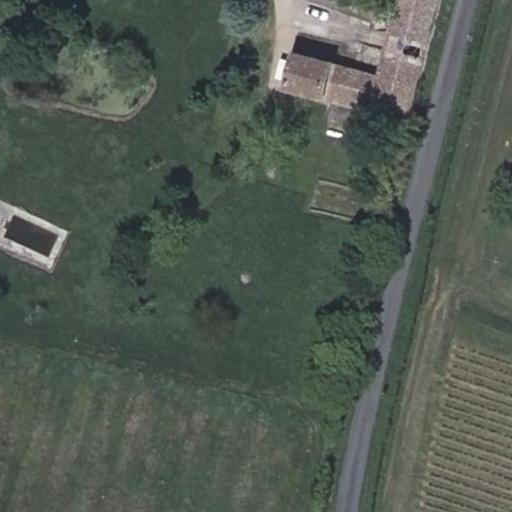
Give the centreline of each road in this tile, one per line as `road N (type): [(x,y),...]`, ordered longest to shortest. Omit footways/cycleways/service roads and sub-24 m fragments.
road 1 (unclassified): [(480,0),(409,310),(377,403),(363,511)]
road 2 (track): [(0,309),(324,394)]
